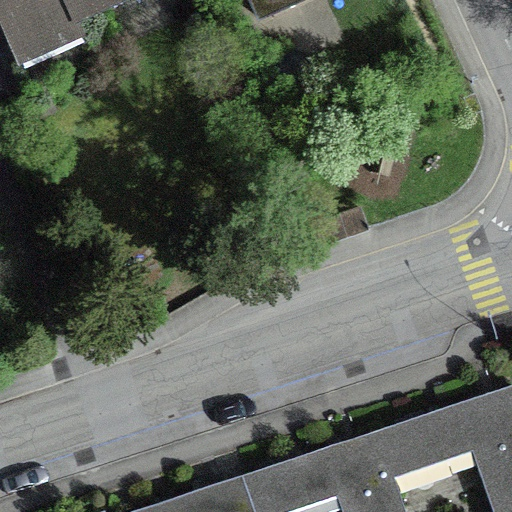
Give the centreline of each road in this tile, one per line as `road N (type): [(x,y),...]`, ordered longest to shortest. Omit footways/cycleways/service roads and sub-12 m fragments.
road 1 (residential): [(511,270),(0,440)]
road 2 (unknown): [(0,190),(90,409)]
